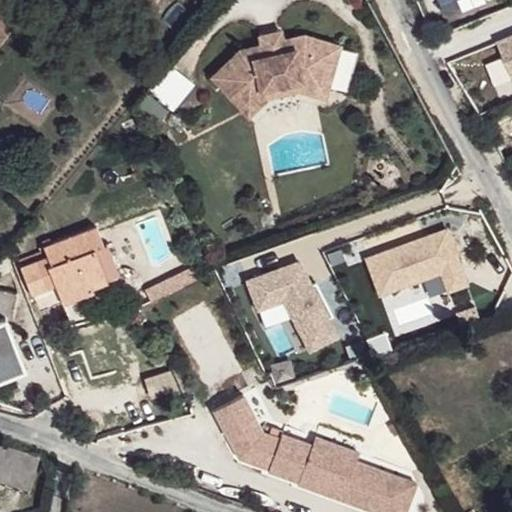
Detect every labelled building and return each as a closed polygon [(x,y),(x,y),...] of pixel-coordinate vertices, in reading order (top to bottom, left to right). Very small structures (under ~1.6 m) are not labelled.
[(437,0),(441,10),(470,0),(437,0)] [(0,38),(15,19),(0,7),(0,38)] [(259,45),(237,51),(246,60),(298,47),(302,35),(280,40),(279,31),(257,37),(259,45)] [(237,51),(210,78),(239,111),(259,93),(301,82),(326,89),(338,46),(302,35),(298,47),(246,60),(237,51)] [(341,48),(333,87),(347,91),(356,52),(341,48)] [(259,93),(239,111),(246,118),(264,102),(301,93),(324,99),(326,89),(301,82),(259,93)] [(270,212),(258,215),(261,230),(273,227),(270,212)] [(103,220),(54,242),(62,261),(58,263),(70,291),(100,277),(102,282),(117,276),(116,274),(127,269),(114,238),(111,239),(103,220)] [(59,286),(47,260),(32,267),(44,294),(59,286)] [(102,282),(100,277),(70,291),(75,302),(105,288),(102,282)] [(0,385),(28,376),(8,325),(0,328),(0,385)] [(150,399),(178,392),(173,372),(145,378),(150,399)] [(244,401),(216,416),(242,464),(272,474),(271,476),(302,486),(301,488),(371,511),(395,511),(407,482),(359,465),(315,450),(284,440),(282,444),(265,438),(244,401)] [(318,442),(315,450),(359,465),(362,457),(318,442)] [(38,464),(0,452),(0,490),(28,499),(38,464)] [(409,511),(419,486),(407,482),(395,511),(409,511)]
